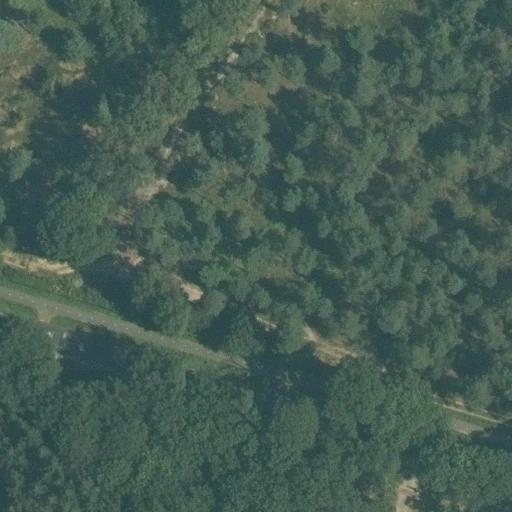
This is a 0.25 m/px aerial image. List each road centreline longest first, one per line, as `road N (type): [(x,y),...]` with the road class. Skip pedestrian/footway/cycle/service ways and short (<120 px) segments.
road 1 (track): [(511,421),(76,263),(0,243)]
road 2 (primary): [(511,476),(0,325)]
road 3 (track): [(63,260),(259,0)]
road 4 (track): [(146,511),(53,390),(35,359),(38,335)]
